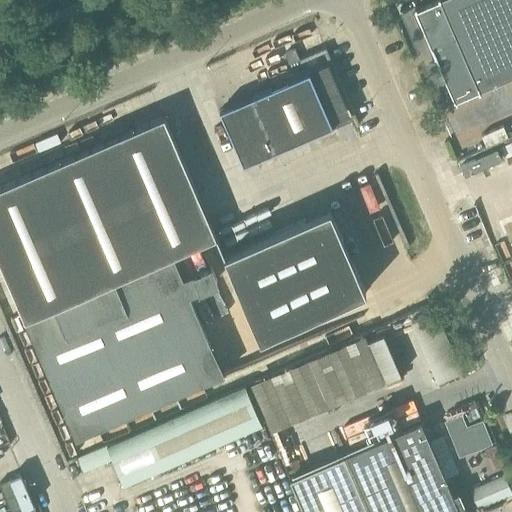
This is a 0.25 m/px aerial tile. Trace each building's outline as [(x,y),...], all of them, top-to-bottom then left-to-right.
[(455,102),(511,77),(511,0),(440,0),(415,11),(455,102)] [(299,47),(290,51),(295,61),(304,57),(299,47)] [(310,71),(220,110),(243,165),(333,126),(310,71)] [(173,257),(185,252),(184,251),(216,237),(164,116),(0,187),(0,261),(25,320),(26,321),(173,257)] [(511,154),(511,139),(500,145),(506,158),(511,154)] [(460,162),(466,175),(502,159),(496,146),(460,162)] [(366,292),(330,209),(224,255),(255,328),(270,334),(366,292)] [(24,321),(76,441),(225,376),(191,296),(220,284),(219,283),(212,267),(183,280),(173,257),(26,321),(25,320),(24,321)] [(125,484),(263,424),(245,384),(78,456),(84,470),(113,457),(125,484)] [(463,415),(446,422),(460,457),(494,443),(484,419),(468,426),(463,415)] [(460,511),(453,495),(421,421),(346,454),(371,511),(460,511)] [(305,511),(369,511),(344,455),(290,478),(305,511)] [(0,484),(12,511),(14,511),(34,503),(22,474),(0,483),(0,484)] [(446,478),(453,493),(463,489),(457,474),(446,478)]
